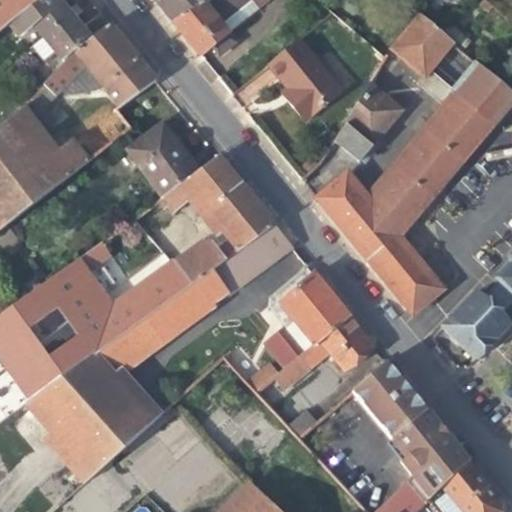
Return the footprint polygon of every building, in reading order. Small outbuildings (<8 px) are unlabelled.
[(0,0),(16,17),(20,14),(37,0),(0,0)] [(0,0),(0,30),(6,25),(16,17),(0,0)] [(37,0),(20,14),(32,28),(42,40),(71,17),(61,4),(57,0),(37,0)] [(154,0),(160,7),(173,23),(209,0),(154,0)] [(201,57),(211,49),(229,32),(269,0),(209,0),(173,23),(186,40),(201,57)] [(32,28),(20,14),(16,17),(6,25),(18,40),(32,28)] [(61,63),(73,54),(90,41),(81,29),(71,17),(42,40),(31,49),(44,65),(55,56),(61,63)] [(389,51),(425,81),(431,74),(454,48),(418,17),(389,51)] [(90,41),(73,54),(85,68),(118,110),(155,81),(133,53),(111,25),(90,41)] [(237,42),(229,32),(211,49),(218,57),(237,42)] [(295,97),(288,102),(306,124),(343,93),(300,40),(275,61),(269,65),(290,90),(295,97)] [(358,76),(371,85),(385,61),(375,52),(358,76)] [(85,68),(73,54),(61,63),(42,87),(56,98),(85,68)] [(366,197),(400,239),(511,104),(511,96),(476,67),(454,94),(442,107),(366,197)] [(431,74),(425,81),(419,87),(442,107),(454,94),(431,74)] [(404,112),(371,85),(334,143),(342,150),(360,164),(404,112)] [(43,111),(56,98),(42,87),(25,105),(45,133),(54,126),(43,111)] [(295,97),(290,90),(283,96),(286,99),(288,102),(295,97)] [(70,140),(58,150),(45,133),(25,105),(0,124),(0,230),(8,224),(88,162),(70,140)] [(85,131),(99,150),(130,126),(115,107),(85,131)] [(162,124),(155,129),(174,153),(180,148),(162,124)] [(126,151),(162,199),(176,188),(198,172),(185,156),(180,148),(174,153),(155,129),(126,151)] [(187,203),(201,221),(245,188),(220,155),(198,172),(176,188),(187,203)] [(400,239),(366,197),(348,175),(317,200),(386,284),(412,317),(443,292),(400,239)] [(171,214),(187,203),(176,188),(162,199),(155,203),(162,212),(166,208),(171,214)] [(245,188),(201,221),(212,235),(217,231),(234,253),(272,224),(258,206),(245,188)] [(209,272),(226,293),(228,296),(290,249),(272,224),(234,253),(221,262),(209,272)] [(212,235),(205,240),(221,262),(234,253),(217,231),(212,235)] [(104,240),(89,252),(99,265),(100,267),(115,255),(104,240)] [(205,240),(173,264),(189,286),(209,272),(221,262),(205,240)] [(89,252),(77,261),(86,274),(99,265),(89,252)] [(511,323),(502,314),(509,307),(511,304),(511,260),(511,262),(507,266),(494,279),(481,293),(479,290),(442,329),(475,361),(511,323)] [(86,274),(77,261),(0,317),(0,361),(28,401),(96,353),(131,331),(189,286),(173,264),(171,263),(111,307),(86,274)] [(267,309),(284,329),(293,321),(278,304),(314,274),(308,267),(272,296),(267,309)] [(226,293),(209,272),(189,286),(131,331),(147,352),(193,318),(226,293)] [(293,321),(284,329),(304,353),(308,350),(319,341),(349,317),(314,274),(278,304),(293,321)] [(343,371),(373,346),(361,331),(349,317),(319,341),(343,371)] [(304,353),(284,329),(265,345),(285,369),(304,353)] [(151,356),(147,352),(131,331),(96,353),(121,380),(151,356)] [(319,363),(308,350),(304,353),(285,369),(279,374),(272,379),(283,393),(292,385),(285,377),(294,371),(297,374),(305,367),(309,371),(319,363)] [(157,419),(121,380),(96,353),(28,401),(24,405),(90,478),(157,419)] [(255,393),(272,379),(279,374),(270,363),(246,383),(255,393)] [(394,374),(385,364),(352,393),(391,437),(395,433),(411,452),(405,457),(417,471),(414,474),(433,495),(471,461),(445,430),(434,419),(402,384),(394,374)] [(265,406),(282,396),(275,383),(258,392),(265,406)] [(288,427),(299,440),(316,424),(305,411),(288,427)] [(388,439),(405,457),(411,452),(395,433),(391,437),(388,439)] [(428,501),(437,511),(500,511),(498,499),(484,479),(471,461),(433,495),(428,499),(428,501)] [(428,499),(433,495),(414,474),(410,478),(428,499)] [(219,511),(276,511),(248,483),(219,511)]
